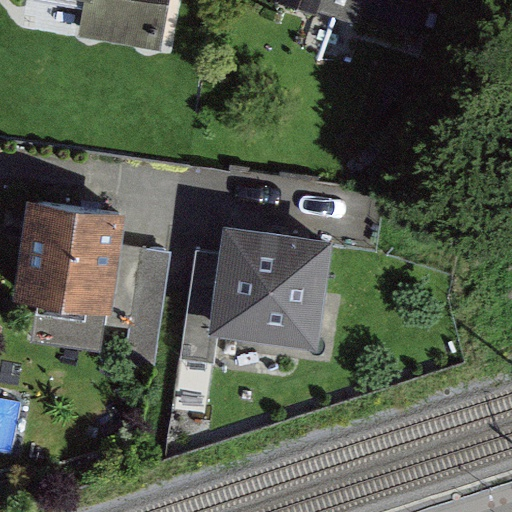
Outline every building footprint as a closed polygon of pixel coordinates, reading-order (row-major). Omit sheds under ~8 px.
[(78,0),(0,0),(0,16),(67,28),(73,30),(77,7),(78,0)] [(428,0),(270,0),(261,28),(401,78),(428,0)] [(155,21),(77,7),(73,30),(67,28),(63,69),(144,85),(155,21)] [(110,240),(10,229),(0,305),(0,333),(97,346),(110,240)] [(206,280),(182,280),(169,366),(300,383),(317,272),(207,256),(206,280)]
